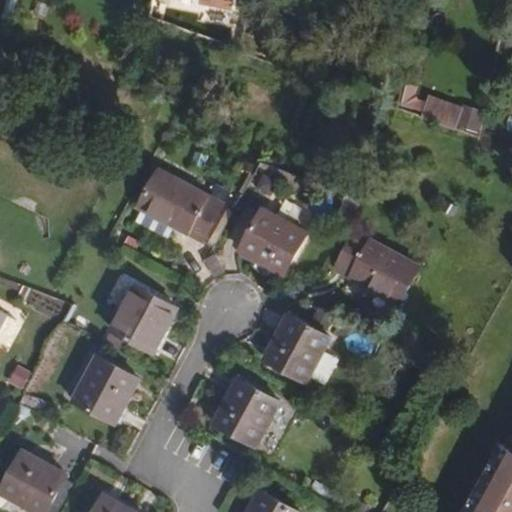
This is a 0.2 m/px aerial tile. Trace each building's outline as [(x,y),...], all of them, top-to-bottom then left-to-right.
[(203,0),(202,4),(238,9),(239,0),(203,0)] [(417,85),(406,82),(400,105),(423,111),(426,100),(417,98),(415,94),(417,85)] [(500,134),(482,129),(478,147),(496,154),(500,134)] [(214,155),(201,150),(195,164),(208,169),(214,155)] [(206,243),(227,205),(163,169),(143,208),(206,243)] [(282,178),(267,170),(259,185),(274,193),(282,178)] [(363,201),(349,190),(340,216),(348,222),(363,201)] [(286,275),(309,232),(266,207),(243,250),(286,275)] [(401,304),(422,266),(361,232),(339,271),(401,304)] [(110,300),(123,307),(135,283),(122,276),(110,300)] [(154,351),(178,308),(138,285),(115,329),(154,351)] [(8,334),(13,323),(13,317),(4,312),(0,319),(0,334),(2,336),(8,334)] [(307,381),(332,336),(290,314),(266,358),(307,381)] [(105,328),(101,337),(123,350),(128,341),(105,328)] [(117,423),(142,379),(101,355),(76,401),(117,423)] [(257,444),(281,401),(241,378),(217,421),(257,444)] [(21,387),(9,380),(3,391),(15,398),(21,387)] [(48,401),(32,393),(28,401),(44,409),(48,401)] [(511,511),(511,429),(511,430),(503,433),(497,444),(502,447),(496,457),(487,460),(461,505),(464,511),(463,511),(511,511)] [(496,457),(502,447),(497,444),(492,441),(485,452),(487,460),(496,457)] [(38,511),(50,511),(71,474),(26,450),(3,492),(38,511)] [(311,491),(342,508),(349,496),(319,478),(311,491)] [(304,511),(264,489),(251,511),(304,511)] [(139,511),(106,493),(96,511),(139,511)]
